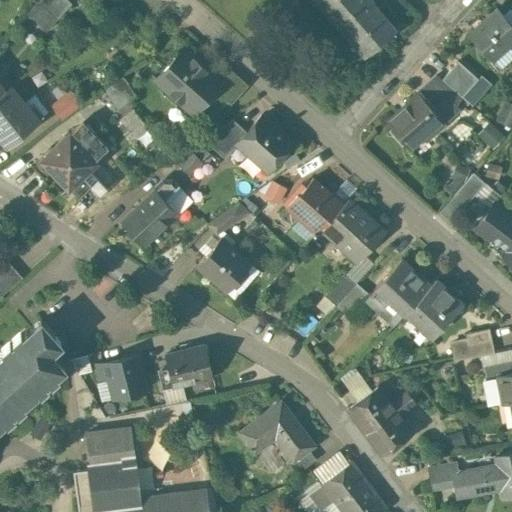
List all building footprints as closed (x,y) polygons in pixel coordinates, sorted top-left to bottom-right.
[(72,3),(69,0),(39,0),(38,1),(57,19),(72,3)] [(317,0),(365,55),(395,29),(371,2),(373,0),(317,0)] [(511,25),(497,9),(470,32),(493,58),(511,41),(511,25)] [(201,63),(184,48),(156,78),(186,105),(195,96),(201,101),(217,83),(198,66),(201,63)] [(478,78),(458,60),(442,78),(462,96),(478,78)] [(136,96),(123,76),(104,90),(117,109),(128,102),(136,96)] [(233,98),(217,83),(201,101),(213,112),(233,98)] [(5,90),(0,93),(0,135),(7,144),(38,119),(38,118),(24,102),(10,85),(4,89),(5,90)] [(49,102),(57,116),(80,101),(71,87),(49,102)] [(48,110),(35,93),(24,102),(38,118),(48,110)] [(431,107),(419,93),(387,121),(410,147),(422,136),(425,140),(445,122),(441,118),(431,107)] [(443,96),(431,107),(441,118),(453,107),(443,96)] [(148,128),(128,102),(117,109),(122,115),(119,116),(136,138),(148,128)] [(291,141),(261,114),(247,131),(237,141),(238,142),(267,168),(291,141)] [(232,118),(203,138),(225,158),(238,142),(237,141),(247,131),(232,118)] [(70,131),(40,159),(68,188),(70,187),(87,204),(106,186),(93,172),(91,174),(87,170),(98,160),(95,158),(108,146),(83,119),(70,131)] [(507,136),(495,126),(487,135),(499,145),(507,136)] [(194,152),(179,165),(188,174),(202,160),(194,152)] [(474,174),(451,199),(461,208),(484,181),(474,174)] [(343,203),(314,177),(300,192),(299,191),(287,205),(317,232),(322,227),(343,203)] [(163,180),(121,220),(144,244),(178,213),(164,199),(178,186),(179,185),(178,184),(177,185),(172,180),(163,180)] [(191,201),(178,186),(164,199),(178,213),(191,201)] [(384,231),(349,197),(343,203),(322,227),(357,260),(384,231)] [(239,201),(207,223),(216,233),(250,211),(239,201)] [(511,216),(493,202),(476,225),(505,247),(500,253),(511,262),(511,216)] [(251,262),(221,236),(196,264),(227,290),(251,262)] [(7,258),(0,264),(0,292),(2,294),(23,276),(7,258)] [(430,284),(401,258),(376,286),(370,293),(371,294),(379,285),(388,294),(387,296),(404,312),(406,311),(430,284)] [(346,271),(325,294),(337,305),(354,285),(357,282),(346,271)] [(430,284),(406,311),(432,335),(462,302),(435,278),(430,284)] [(354,285),(337,305),(349,317),(367,297),(354,285)] [(0,511),(0,425),(5,421),(7,423),(14,416),(13,414),(16,411),(18,413),(25,406),(24,404),(38,391),(40,393),(48,386),(46,384),(49,381),(51,383),(59,377),(57,375),(66,367),(52,351),(62,342),(41,318),(22,335),(21,333),(13,340),(15,342),(11,345),(10,343),(2,350),(4,352),(0,355),(0,511)] [(489,327),(466,332),(467,339),(451,342),(455,359),(494,351),(489,327)] [(152,337),(133,342),(136,355),(139,365),(158,360),(152,337)] [(205,344),(166,353),(173,384),(212,375),(205,344)] [(145,390),(139,365),(136,355),(97,364),(101,379),(109,377),(114,397),(145,390)] [(511,359),(484,365),(487,378),(498,375),(498,374),(511,371),(511,359)] [(341,377),(353,392),(366,381),(354,367),(341,377)] [(511,371),(498,374),(498,375),(504,401),(511,400),(511,399),(511,371)] [(378,385),(349,407),(366,430),(395,408),(391,402),(378,385)] [(439,411),(421,387),(411,396),(415,401),(428,419),(439,411)] [(407,391),(391,402),(395,408),(411,396),(407,391)] [(411,396),(395,408),(399,413),(415,401),(411,396)] [(281,399),(240,430),(255,451),(275,436),(293,460),(309,448),(315,444),(281,399)] [(395,408),(366,430),(382,452),(412,430),(399,413),(395,408)] [(208,511),(205,487),(129,497),(128,488),(125,465),(135,463),(131,426),(87,431),(92,467),(89,467),(94,503),(96,503),(97,511),(208,511)] [(309,448),(293,460),(290,462),(297,472),(316,458),(309,448)] [(511,451),(497,455),(498,464),(454,473),(453,473),(453,476),(456,495),(502,486),(504,497),(511,495),(511,451)] [(352,459),(339,469),(336,466),(331,469),(334,473),(321,483),(322,483),(310,493),(321,509),(334,499),(343,511),(378,511),(387,506),(352,459)] [(452,464),(429,467),(431,480),(453,476),(453,473),(454,473),(452,464)] [(311,470),(288,485),(295,495),(318,479),(311,470)]
